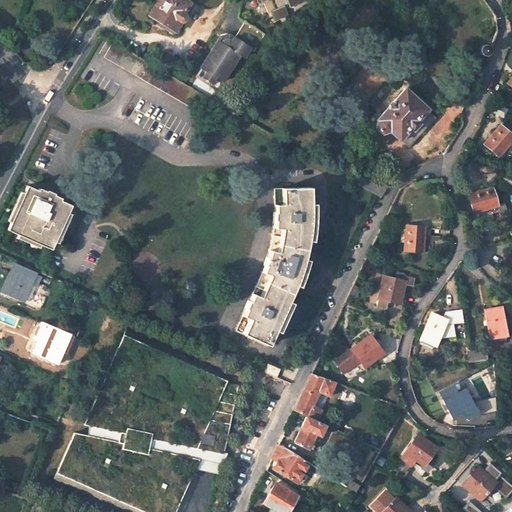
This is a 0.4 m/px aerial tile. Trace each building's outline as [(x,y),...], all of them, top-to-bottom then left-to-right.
[(165,29),(177,37),(180,33),(183,35),(188,28),(185,26),(198,6),(187,0),(158,0),(149,15),(159,21),(156,25),(164,30),(165,29)] [(306,0),(259,0),(260,2),(265,0),(270,0),(275,13),(272,14),(275,21),(288,15),(284,5),(288,4),(289,7),(306,0)] [(265,34),(245,21),(235,37),(232,41),(229,39),(223,39),(220,42),(217,39),(200,65),(207,69),(215,75),(221,79),(239,52),(244,56),(249,48),(254,51),(265,34)] [(103,55),(204,112),(211,100),(110,42),(103,55)] [(491,51),(491,50),(491,48),(487,45),(484,45),(481,46),(480,48),(479,50),(479,52),(481,55),(483,56),(486,57),(488,56),(490,53),(491,51)] [(215,75),(207,69),(203,75),(211,81),(215,75)] [(427,108),(403,87),(375,120),(374,128),(381,134),(387,131),(399,141),(400,140),(408,147),(435,116),(427,110),(427,108)] [(509,145),(511,141),(511,136),(499,125),(483,145),(496,156),(498,158),(509,145)] [(500,165),(511,149),(511,148),(509,145),(498,158),(496,156),(493,160),(500,165)] [(390,180),(370,170),(367,176),(355,168),(353,171),(341,163),(336,172),(380,198),(390,180)] [(50,251),(70,207),(59,201),(60,199),(54,196),(54,194),(47,191),(46,192),(39,189),(37,192),(27,187),(6,231),(50,251)] [(260,266),(256,276),(249,292),(246,301),(244,300),(240,309),(242,310),(232,331),(266,346),(282,307),(290,287),(293,278),(299,259),(303,243),(305,230),(307,218),(308,187),(272,187),(272,210),(269,210),(268,220),(271,221),(270,226),(263,257),(261,256),(258,265),(260,266)] [(492,187),(468,194),(474,212),(497,205),(492,187)] [(500,204),(497,205),(474,212),(472,213),(474,219),(502,211),(500,204)] [(422,252),(423,236),(424,226),(405,225),(403,250),(422,252)] [(431,236),(423,236),(422,252),(430,252),(431,236)] [(8,276),(0,292),(24,302),(36,275),(17,266),(11,278),(8,276)] [(394,279),(382,276),(377,298),(376,305),(385,307),(386,300),(398,303),(402,284),(410,286),(412,278),(404,276),(403,274),(395,272),(394,279)] [(358,288),(352,285),(348,293),(354,296),(358,288)] [(501,308),(486,310),(489,337),(505,335),(501,308)] [(461,323),(458,310),(444,312),(441,318),(446,320),(439,336),(455,337),(454,324),(461,323)] [(454,324),(455,337),(464,334),(460,310),(458,310),(461,323),(454,324)] [(439,336),(446,320),(441,318),(431,314),(420,339),(435,345),(439,336)] [(36,341),(31,353),(50,362),(52,363),(57,350),(52,348),(60,331),(40,322),(33,340),(36,341)] [(221,458),(236,385),(224,382),(226,372),(125,326),(85,429),(91,432),(86,440),(73,432),(51,481),(122,511),(184,511),(203,470),(205,461),(219,464),(221,458)] [(489,337),(490,343),(506,341),(505,335),(489,337)] [(371,340),(369,336),(351,349),(333,361),(342,373),(359,361),(363,366),(381,354),(374,344),(377,342),(374,338),(371,340)] [(435,345),(420,339),(418,344),(432,350),(435,345)] [(31,353),(36,341),(33,340),(25,360),(47,370),(50,362),(31,353)] [(487,359),(486,350),(479,351),(479,344),(466,346),(468,362),(487,359)] [(278,371),(271,367),(266,365),(263,372),(275,377),(278,371)] [(329,395),(335,383),(335,382),(310,372),(301,392),(293,409),(316,419),(321,409),(312,405),(319,391),(329,395)] [(463,389),(442,399),(451,418),(463,412),(466,419),(479,413),(475,405),(472,407),(463,389)] [(305,445),(311,448),(322,426),(304,416),(292,442),(303,447),(305,445)] [(418,434),(391,474),(402,480),(414,466),(422,475),(426,470),(433,460),(429,457),(436,447),(418,434)] [(276,460),(272,466),(297,480),(308,461),(278,441),(274,450),(270,457),(276,460)] [(219,464),(205,461),(203,470),(218,473),(219,464)] [(481,472),(488,464),(487,463),(480,471),(481,472)] [(494,483),(492,486),(506,498),(511,490),(511,487),(498,476),(500,474),(488,464),(481,472),(494,483)] [(480,471),(475,467),(473,470),(460,485),(479,501),(491,488),(492,486),(494,483),(481,472),(480,471)] [(283,511),(286,511),(296,495),(273,482),(262,503),(276,511),(278,508),(283,511)] [(492,486),(491,488),(504,499),(506,498),(492,486)] [(380,511),(408,511),(394,498),(392,500),(382,491),(372,502),(381,511),(380,511)] [(479,511),(466,500),(460,509),(464,511),(479,511)]
